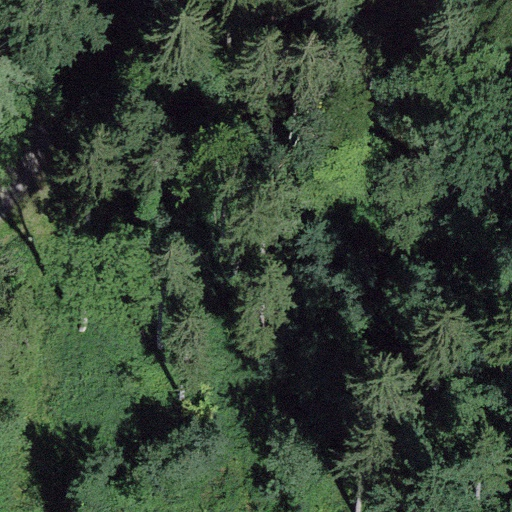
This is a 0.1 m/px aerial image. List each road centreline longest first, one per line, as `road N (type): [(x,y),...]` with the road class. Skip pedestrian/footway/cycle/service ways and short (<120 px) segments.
road 1 (track): [(8,192),(27,511)]
road 2 (track): [(53,0),(0,203)]
